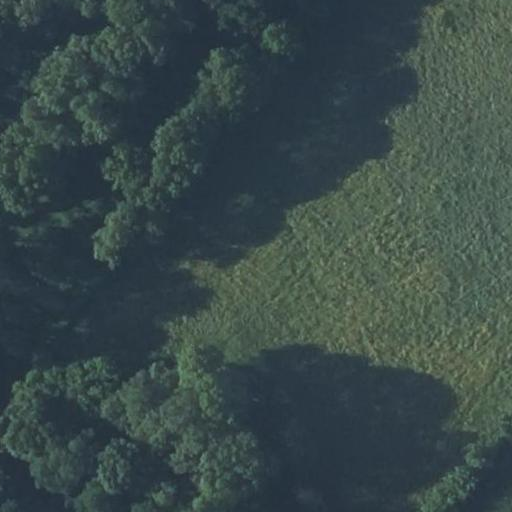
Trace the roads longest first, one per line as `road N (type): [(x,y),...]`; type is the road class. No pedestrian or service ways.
road 1 (track): [(276,408),(0,317)]
road 2 (track): [(98,511),(204,380)]
